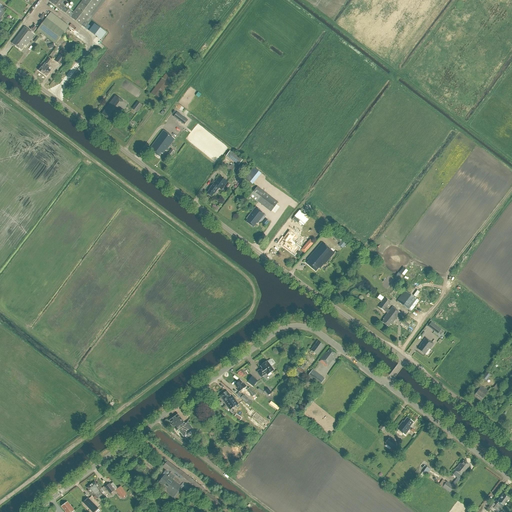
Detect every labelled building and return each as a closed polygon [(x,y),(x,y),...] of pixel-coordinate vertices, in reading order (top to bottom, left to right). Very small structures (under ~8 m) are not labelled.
[(50,0),(49,2),(101,40),(106,33),(95,24),(92,27),(88,24),(105,0),(82,0),(72,14),(64,8),(69,0),(50,0)] [(46,18),(37,30),(55,44),(65,32),(46,18)] [(12,43),(21,50),(24,46),(26,46),(34,35),(24,27),(12,43)] [(55,61),(60,65),(65,59),(60,54),(55,61)] [(42,73),(47,77),(49,73),(52,69),(48,66),(52,61),(49,59),(42,67),(39,71),(42,74),(42,73)] [(175,61),(151,93),(158,99),(182,67),(175,61)] [(119,115),(120,114),(124,108),(127,105),(115,96),(101,114),(112,122),(115,117),(116,118),(119,115)] [(137,102),(131,109),(136,113),(142,106),(137,102)] [(186,117),(188,113),(177,107),(175,111),(186,117)] [(174,117),(184,125),(188,120),(177,112),(174,117)] [(174,139),(163,131),(151,147),(153,149),(152,152),(159,157),(162,153),(162,154),(165,151),(166,151),(174,139)] [(243,159),(233,152),(229,158),(239,165),(243,159)] [(261,177),(258,175),(257,176),(255,174),(250,180),(252,182),(249,185),(251,188),(261,177)] [(214,184),(209,190),(210,190),(207,194),(208,194),(208,195),(209,196),(210,196),(211,197),(214,193),(214,194),(219,188),(221,189),(223,187),(227,182),(220,177),(214,184)] [(250,196),(271,212),(278,202),(257,186),(250,196)] [(265,216),(255,208),(247,219),(248,220),(246,222),(253,227),(256,223),(257,224),(259,221),(261,222),(265,216)] [(308,220),(299,212),(295,216),(304,224),(308,220)] [(289,230),(282,240),(285,242),(282,246),(286,248),(286,249),(290,253),(291,252),(294,255),(299,248),(290,242),(296,235),(289,230)] [(341,242),(344,238),(342,237),(339,234),(340,234),(336,231),(335,232),(334,231),(334,232),(333,231),(331,233),(341,242)] [(338,245),(342,248),(348,241),(344,238),(341,242),(338,245)] [(310,240),(301,250),(305,254),(314,243),(310,240)] [(307,264),(316,271),(319,268),(320,268),(323,264),(324,265),(334,253),(322,243),(307,260),(309,262),(307,264)] [(404,290),(396,301),(408,310),(416,299),(404,290)] [(378,307),(384,311),(386,308),(390,303),(388,301),(388,300),(387,300),(385,298),(378,307)] [(387,314),(383,319),(384,320),(382,322),(388,327),(390,324),(391,325),(394,321),(395,319),(400,313),(392,307),(390,310),(386,308),(384,311),(387,314)] [(420,346),(418,350),(425,355),(429,349),(430,349),(433,344),(425,338),(420,346)] [(311,350),(317,355),(323,347),(322,346),(322,345),(317,342),(311,350)] [(327,353),(326,353),(321,359),(329,365),(334,358),(333,357),(335,354),(329,350),(327,353)] [(272,367),(271,367),(267,361),(260,366),(262,368),(257,372),(261,377),(266,374),(267,375),(274,370),(273,370),(274,369),(272,367)] [(298,367),(295,371),(304,378),(307,373),(298,367)] [(307,376),(319,385),(324,379),(312,369),(307,376)] [(486,372),(481,378),(485,381),(490,375),(486,372)] [(295,380),(299,383),(303,379),(298,375),(295,380)] [(238,389),(237,390),(239,392),(246,387),(245,384),(244,385),(240,381),(235,385),(238,389)] [(494,387),(498,391),(499,391),(500,389),(503,385),(498,381),(494,387)] [(482,387),(480,389),(480,388),(474,396),(480,401),(485,395),(488,391),(482,387)] [(247,390),(254,399),(256,397),(249,388),(247,390)] [(227,391),(220,396),(230,410),(238,404),(233,397),(231,398),(227,391)] [(250,405),(252,402),(243,395),(241,398),(250,405)] [(178,414),(169,421),(176,431),(178,430),(183,437),(193,430),(188,422),(185,424),(178,414)] [(404,422),(403,421),(397,429),(405,435),(411,427),(410,427),(413,422),(407,418),(404,422)] [(383,437),(387,429),(382,426),(378,433),(383,437)] [(398,444),(389,437),(385,442),(391,447),(389,450),(391,451),(393,449),(394,449),(398,444)] [(218,510),(219,510),(222,506),(223,504),(204,490),(192,480),(167,461),(163,467),(170,473),(167,476),(166,475),(158,485),(173,497),(183,483),(192,490),(199,496),(200,496),(218,510)] [(454,470),(462,476),(467,469),(466,469),(469,465),(464,461),(461,464),(460,463),(457,468),(456,468),(454,470)] [(426,466),(422,472),(426,475),(430,469),(426,466)] [(439,485),(442,487),(450,493),(454,487),(446,481),(446,482),(442,480),(439,485)] [(91,485),(100,497),(103,495),(102,494),(105,492),(102,488),(98,483),(96,484),(95,482),(91,485)] [(110,483),(105,487),(110,494),(115,490),(111,484),(110,483)] [(91,496),(94,494),(98,499),(100,497),(91,485),(87,488),(89,490),(87,491),(91,496)] [(498,501),(498,502),(496,505),(501,508),(503,505),(503,506),(509,499),(503,494),(498,501)] [(88,498),(83,503),(92,511),(94,511),(98,509),(88,498)] [(71,511),(74,511),(67,502),(62,506),(65,511),(71,511)]
